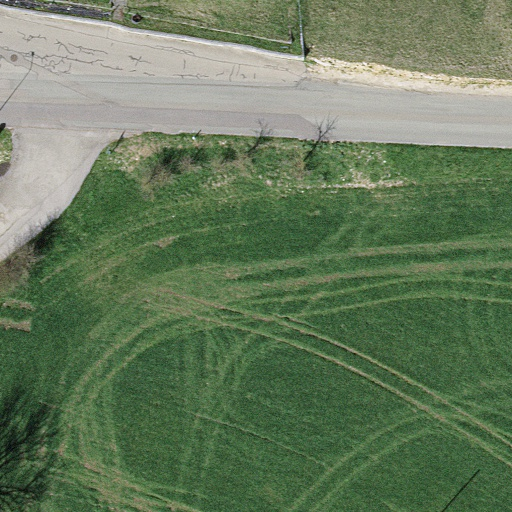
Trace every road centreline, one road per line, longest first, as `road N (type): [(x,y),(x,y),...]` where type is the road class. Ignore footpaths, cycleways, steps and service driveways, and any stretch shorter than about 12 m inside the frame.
road 1 (tertiary): [(511,123),(212,110)]
road 2 (residential): [(212,110),(116,60),(0,36)]
road 3 (tertiary): [(212,110),(0,103)]
road 4 (track): [(0,214),(112,107)]
